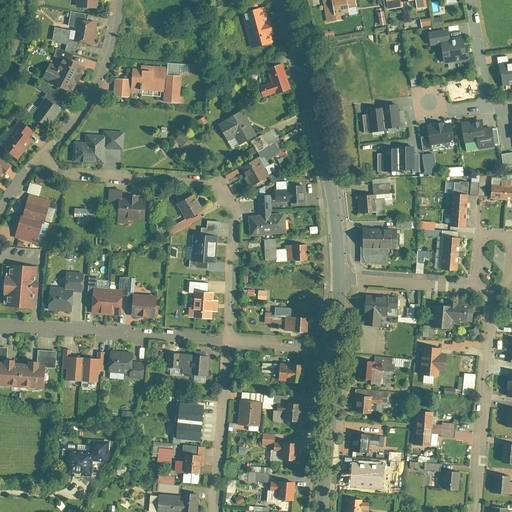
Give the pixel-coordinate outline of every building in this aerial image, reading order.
[(247,42),(265,37),(262,28),(266,27),(262,14),(256,16),(251,1),(252,0),(242,0),(243,1),(235,4),(247,42)] [(354,5),(353,0),(321,0),(326,22),(339,20),(338,13),(346,12),(345,7),(354,5)] [(89,36),(91,16),(75,14),(74,23),(52,20),(50,36),(70,39),(71,34),(89,36)] [(430,17),(432,26),(441,24),(439,16),(430,17)] [(418,18),(419,27),(429,26),(428,17),(418,18)] [(333,30),(317,30),(317,38),(333,38),(333,30)] [(440,40),(444,64),(467,61),(463,36),(440,40)] [(72,85),(82,60),(49,46),(38,70),(72,85)] [(254,78),(258,90),(285,81),(276,54),(261,59),(266,74),(254,78)] [(154,96),(175,98),(178,68),(159,67),(160,61),(126,58),(125,74),(110,72),(109,92),(126,94),(127,83),(155,85),(154,96)] [(511,61),(498,63),(502,88),(511,86),(511,61)] [(31,111),(48,121),(60,102),(54,98),(60,87),(43,77),(37,88),(42,92),(31,111)] [(236,137),(252,126),(235,100),(217,113),(220,116),(214,120),(222,132),(229,127),(236,137)] [(398,110),(397,104),(381,106),(384,127),(396,126),(397,129),(404,128),(402,110),(398,110)] [(384,127),(381,106),(363,108),(363,114),(359,114),(360,129),(384,127)] [(0,142),(16,153),(29,133),(26,131),(31,123),(13,111),(0,130),(0,142)] [(427,124),(431,148),(456,144),(452,120),(427,124)] [(483,120),(460,124),(464,146),(477,144),(478,152),(497,148),(493,126),(484,128),(483,120)] [(272,142),(277,140),(271,129),(253,139),(263,158),(277,151),(272,142)] [(81,133),(80,162),(106,164),(107,149),(126,150),(127,131),(105,130),(105,134),(81,133)] [(190,144),(189,134),(179,135),(180,145),(190,144)] [(394,168),(394,145),(379,146),(379,153),(374,153),(375,169),(394,168)] [(411,153),(410,145),(394,145),(394,168),(410,168),(410,171),(417,171),(417,153),(411,153)] [(243,179),(261,168),(250,150),(237,158),(235,154),(218,165),(224,174),(235,167),(243,179)] [(511,150),(498,153),(500,167),(511,164),(511,150)] [(421,173),(432,172),(431,152),(420,153),(421,173)] [(443,216),(460,218),(463,188),(480,189),(482,169),(468,168),(468,175),(447,173),(443,216)] [(367,184),(350,186),(354,210),(381,206),(380,193),(389,191),(386,173),(366,176),(367,184)] [(484,191),(511,194),(511,176),(486,174),(484,191)] [(267,195),(299,192),(297,177),(284,177),(282,185),(252,187),(253,207),(240,206),(241,232),(257,231),(272,231),(288,230),(283,204),(267,205),(267,195)] [(107,213),(139,216),(141,191),(120,189),(120,181),(104,179),(102,201),(108,201),(107,213)] [(176,213),(197,203),(187,185),(167,195),(176,213)] [(14,229),(36,234),(47,192),(25,186),(14,229)] [(76,207),(75,216),(93,216),(93,208),(76,207)] [(385,258),(385,238),(400,239),(400,220),(357,218),(356,256),(385,258)] [(429,260),(451,263),(456,227),(418,222),(417,233),(433,235),(429,260)] [(259,255),(304,253),(303,236),(281,238),(281,241),(272,242),(272,231),(257,231),(259,255)] [(208,275),(203,243),(184,246),(190,278),(208,275)] [(422,256),(428,256),(429,251),(415,249),(413,271),(419,272),(422,256)] [(0,297),(0,298),(30,301),(34,259),(4,257),(0,297)] [(44,304),(70,307),(73,284),(88,286),(89,281),(94,282),(95,269),(63,265),(60,283),(47,281),(44,304)] [(87,308),(118,311),(119,301),(130,302),(131,286),(133,272),(116,270),(115,283),(94,282),(89,281),(88,286),(87,308)] [(129,310),(152,313),(155,288),(131,286),(130,302),(129,310)] [(166,317),(188,319),(190,299),(185,298),(186,287),(169,286),(166,317)] [(423,319),(441,320),(442,313),(469,315),(470,294),(425,291),(423,319)] [(387,314),(398,316),(401,297),(367,293),(363,324),(386,327),(387,314)] [(276,325),(305,327),(306,309),(285,308),(285,301),(269,300),(269,305),(260,304),(259,317),(277,318),(276,325)] [(415,322),(416,303),(407,303),(406,317),(396,317),(396,321),(415,322)] [(430,336),(431,326),(420,325),(419,335),(430,336)] [(431,361),(437,361),(439,344),(448,345),(449,330),(431,329),(431,337),(416,336),(414,368),(430,369),(431,361)] [(0,375),(42,379),(43,358),(44,352),(7,348),(8,339),(0,338),(0,375)] [(142,374),(142,358),(131,358),(131,346),(107,345),(107,366),(125,366),(125,373),(142,374)] [(176,365),(200,367),(201,348),(162,346),(161,360),(176,361),(176,365)] [(104,375),(105,352),(95,352),(95,359),(70,358),(71,350),(61,350),(60,372),(67,372),(67,380),(97,382),(97,375),(104,375)] [(271,373),(298,372),(297,350),(270,351),(271,373)] [(359,357),(356,383),(384,386),(385,373),(396,375),(397,370),(409,372),(410,362),(359,357)] [(472,394),(472,373),(461,373),(460,394),(472,394)] [(442,394),(460,394),(460,377),(456,377),(456,388),(442,388),(442,394)] [(250,392),(231,391),(230,418),(256,420),(258,396),(271,396),(271,388),(266,388),(266,381),(251,380),(250,392)] [(348,405),(364,407),(365,394),(377,395),(378,386),(350,383),(348,405)] [(275,415),(295,415),(295,394),(275,394),(275,415)] [(173,437),(199,440),(203,406),(177,404),(173,437)] [(413,406),(411,438),(437,439),(438,428),(452,428),(452,415),(427,414),(428,406),(413,406)] [(269,451),(295,452),(296,436),(269,435),(270,427),(258,427),(257,440),(269,440),(269,451)] [(461,431),(461,441),(472,442),(472,431),(461,431)] [(366,433),(350,432),(349,452),(364,453),(366,433)] [(88,454),(102,455),(103,434),(91,433),(91,444),(83,444),(83,438),(65,437),(63,467),(87,468),(88,454)] [(511,437),(497,437),(496,454),(511,454),(511,437)] [(160,448),(160,461),(174,462),(175,448),(160,448)] [(386,459),(398,460),(398,452),(386,451),(386,459)] [(355,474),(366,476),(368,456),(347,454),(345,473),(355,474)] [(179,472),(199,473),(200,456),(186,455),(185,462),(179,462),(179,472)] [(426,479),(453,481),(454,464),(437,463),(438,456),(420,455),(419,465),(426,465),(426,479)] [(272,491),(287,493),(289,474),(267,471),(268,461),(249,458),(246,482),(263,484),(262,493),(271,494),(272,491)] [(491,468),(490,485),(511,487),(511,475),(509,475),(510,470),(491,468)] [(149,495),(148,511),(198,511),(200,493),(183,492),(183,487),(157,485),(157,495),(149,495)] [(342,511),(354,511),(360,511),(363,511),(364,496),(344,494),(342,511)] [(287,511),(263,508),(265,500),(249,498),(248,502),(240,501),(237,511),(287,511)] [(486,498),(484,511),(508,511),(509,508),(501,507),(502,500),(486,498)]
